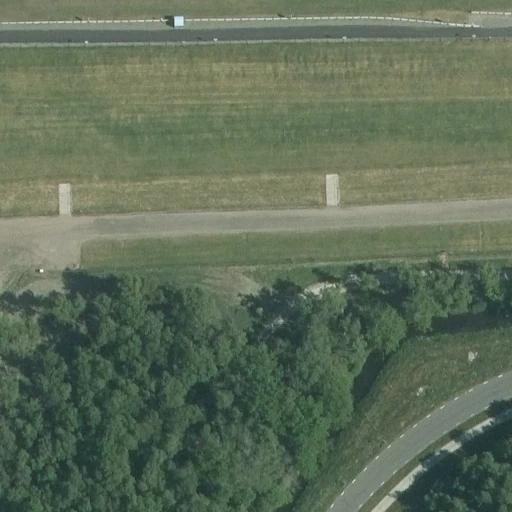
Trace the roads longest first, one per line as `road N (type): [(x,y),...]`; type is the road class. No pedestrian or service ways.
road 1 (track): [(146,511),(252,344),(296,308),(370,286),(511,277)]
road 2 (tertiary): [(342,511),(427,432),(511,384)]
